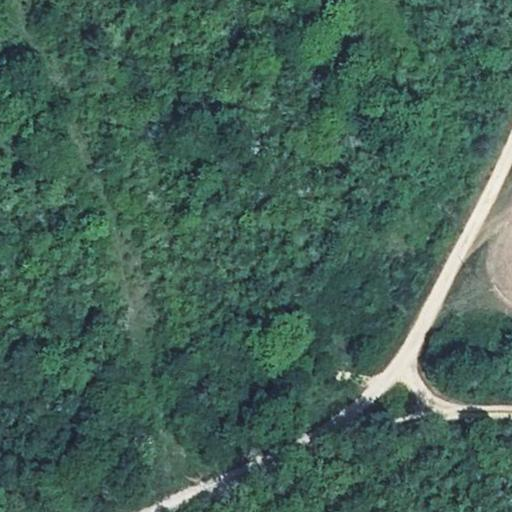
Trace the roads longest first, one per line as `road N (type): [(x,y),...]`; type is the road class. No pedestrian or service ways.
road 1 (track): [(454,411),(333,426),(161,511)]
road 2 (track): [(511,143),(417,335),(454,411)]
